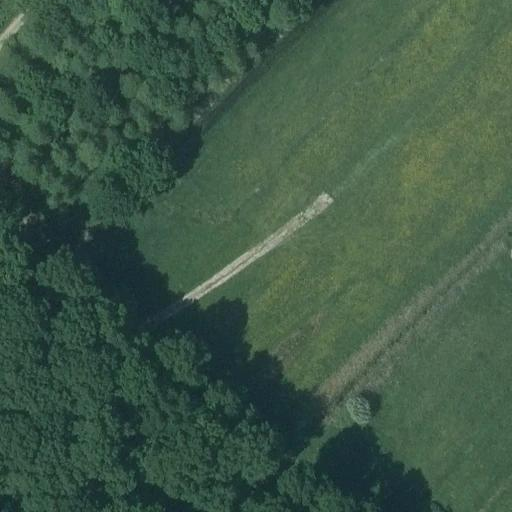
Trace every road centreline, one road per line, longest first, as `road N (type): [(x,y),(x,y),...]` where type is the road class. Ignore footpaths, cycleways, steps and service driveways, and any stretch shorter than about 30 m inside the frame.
road 1 (track): [(114,352),(87,338),(9,262),(40,225),(78,232),(124,171),(164,146),(309,0)]
road 2 (track): [(326,201),(114,352)]
road 3 (track): [(0,459),(114,352)]
